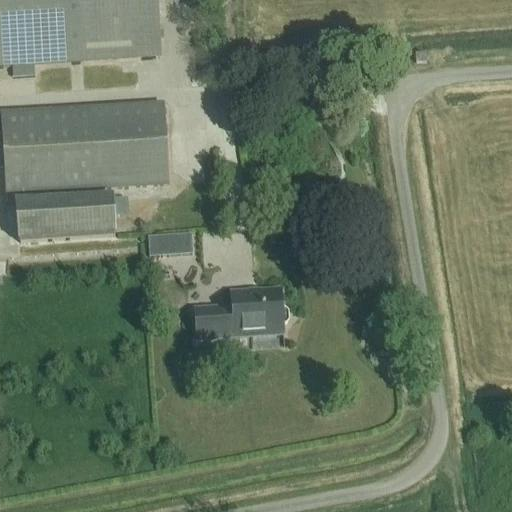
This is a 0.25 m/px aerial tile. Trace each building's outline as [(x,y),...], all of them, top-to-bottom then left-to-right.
[(0,0),(0,73),(160,64),(155,0),(0,0)] [(415,67),(425,67),(425,58),(414,58),(415,67)] [(166,191),(161,109),(0,119),(0,122),(5,201),(166,191)] [(17,248),(113,241),(111,204),(14,210),(17,248)] [(150,261),(167,259),(166,240),(149,241),(150,261)] [(194,316),(197,346),(251,342),(251,337),(281,335),(281,329),(284,329),(287,326),(286,317),(283,315),(280,315),(278,295),(230,299),(231,313),(194,316)]
